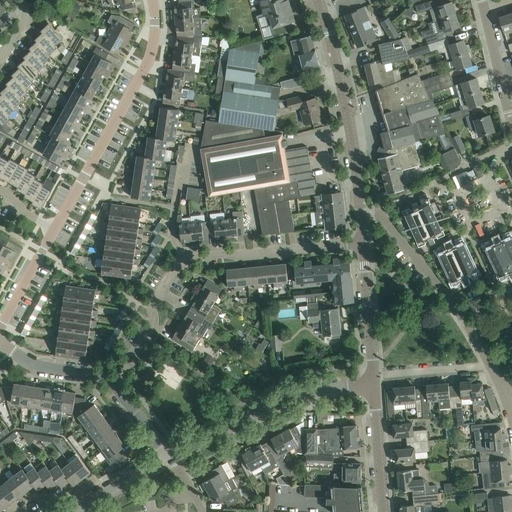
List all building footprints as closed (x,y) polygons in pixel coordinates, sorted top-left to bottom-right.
[(114,0),(115,2),(117,1),(119,11),(136,7),(134,0),(114,0)] [(193,0),(178,0),(179,2),(174,2),(176,20),(200,18),(199,11),(197,9),(192,10),(192,8),(194,8),(193,0)] [(259,0),(264,14),(271,18),(274,27),(294,21),(287,0),(259,0)] [(433,0),(415,6),(418,13),(429,10),(433,21),(455,14),(452,2),(435,8),(433,0)] [(355,13),(345,16),(358,47),(367,43),(377,39),(372,27),(370,20),(365,8),(355,13)] [(511,16),(511,13),(499,17),(504,33),(511,30),(511,16)] [(433,21),(433,22),(434,21),(438,33),(459,26),(455,14),(433,21)] [(120,16),(111,15),(108,22),(112,24),(109,30),(128,40),(132,33),(131,32),(135,24),(120,16)] [(200,18),(176,20),(177,36),(202,37),(200,18)] [(43,25),(45,27),(41,31),(57,48),(58,47),(56,45),(63,39),(54,29),(47,21),(43,25)] [(68,27),(63,24),(58,28),(62,33),(68,27)] [(392,25),(384,30),(390,41),(400,39),(392,25)] [(106,36),(100,36),(96,42),(118,54),(122,47),(124,48),(128,40),(109,30),(106,36)] [(37,34),(39,36),(35,39),(51,57),(52,56),(51,54),(57,48),(41,31),(37,34)] [(427,44),(439,40),(437,34),(425,37),(427,44)] [(311,35),(291,41),(294,55),(299,53),(303,70),(319,66),(315,49),(314,49),(311,35)] [(193,44),(201,45),(202,37),(177,36),(175,53),(192,55),(193,44)] [(406,37),(400,40),(406,51),(412,49),(406,37)] [(31,43),(33,45),(29,48),(46,66),(44,63),(51,57),(35,39),(31,43)] [(410,58),(406,51),(400,40),(400,39),(390,41),(378,44),(382,60),(373,62),(365,64),(365,65),(366,65),(370,84),(370,85),(380,82),(383,87),(388,85),(396,82),(393,71),(386,72),(384,64),(410,58)] [(427,44),(430,52),(437,49),(437,51),(443,53),(445,52),(445,55),(447,59),(453,57),(468,52),(470,51),(468,45),(466,46),(464,40),(458,42),(454,43),(449,45),(447,39),(439,41),(439,40),(427,44)] [(256,75),(261,40),(232,49),(230,48),(218,122),(263,129),(274,131),(281,87),(264,84),(255,83),(256,75)] [(109,54),(96,47),(93,52),(95,54),(90,63),(110,74),(112,70),(109,68),(112,63),(105,59),(109,54)] [(26,52),(27,53),(24,57),(40,75),(41,75),(39,72),(46,66),(29,48),(26,52)] [(453,57),(457,69),(472,64),(468,52),(453,57)] [(191,63),(192,55),(175,53),(172,70),(194,73),(196,64),(191,63)] [(20,60),(22,62),(18,66),(34,84),(35,84),(33,82),(40,75),(24,57),(20,60)] [(110,74),(90,63),(85,72),(101,81),(104,76),(107,78),(110,74)] [(14,69),(16,71),(12,75),(29,93),(30,92),(28,90),(34,84),(18,66),(14,69)] [(55,74),(60,77),(63,71),(58,68),(55,74)] [(193,81),(194,73),(172,70),(168,69),(165,86),(182,89),(183,80),(193,81)] [(101,81),(85,72),(80,81),(100,92),(102,88),(99,86),(101,81)] [(449,72),(421,81),(424,88),(451,79),(449,72)] [(60,77),(55,74),(51,80),(56,83),(60,77)] [(380,105),(381,105),(381,107),(380,107),(380,108),(381,112),(382,113),(383,112),(389,131),(391,130),(411,125),(415,141),(446,134),(448,133),(443,124),(440,117),(439,115),(440,115),(432,98),(430,99),(427,94),(426,92),(424,88),(421,81),(417,74),(376,90),(377,92),(376,92),(375,94),(376,97),(377,98),(379,98),(379,99),(378,100),(378,101),(379,105),(380,105)] [(8,78),(10,80),(6,84),(23,101),(22,99),(29,93),(12,75),(8,78)] [(61,82),(65,84),(69,78),(64,75),(61,82)] [(256,75),(255,83),(264,84),(265,77),(256,75)] [(280,82),(281,87),(290,88),(303,85),(301,77),(280,82)] [(467,81),(461,83),(461,84),(455,85),(459,98),(480,91),(476,78),(467,81)] [(451,79),(424,88),(426,92),(427,94),(442,89),(454,86),(451,79)] [(100,92),(80,81),(75,90),(91,99),(94,94),(97,96),(100,92)] [(2,87),(4,89),(0,92),(17,111),(18,109),(16,107),(23,101),(6,84),(2,87)] [(182,89),(165,86),(163,103),(180,106),(182,89)] [(91,99),(75,90),(69,99),(90,110),(92,106),(89,104),(91,99)] [(459,98),(461,106),(459,106),(460,110),(440,117),(443,124),(463,117),(466,116),(473,114),(470,107),(484,102),(480,91),(459,98)] [(0,92),(0,107),(10,120),(12,118),(10,116),(17,111),(0,92)] [(322,119),(316,98),(302,102),(301,96),(287,100),(290,110),(300,107),(304,124),(322,119)] [(90,110),(69,99),(64,107),(82,117),(84,112),(87,114),(90,110)] [(0,107),(0,122),(3,126),(10,120),(0,107)] [(82,117),(64,107),(59,116),(80,128),(82,123),(79,122),(82,117)] [(180,110),(161,107),(160,113),(156,112),(156,117),(178,120),(180,110)] [(40,117),(45,120),(49,114),(44,111),(40,117)] [(202,124),(204,114),(193,112),(191,122),(196,123),(202,124)] [(473,114),(466,116),(470,129),(477,127),(480,136),(493,131),(493,129),(494,129),(492,123),(491,124),(488,116),(482,117),(477,119),(475,113),(473,114)] [(80,128),(59,116),(54,125),(72,135),(74,130),(77,132),(80,128)] [(178,120),(156,117),(155,122),(159,122),(158,128),(177,131),(178,120)] [(307,146),(285,150),(282,134),(265,137),(263,129),(218,122),(206,120),(201,148),(200,148),(209,196),(254,188),(262,235),(294,232),(289,199),(302,196),(315,194),(307,146)] [(23,131),(28,134),(31,128),(26,125),(23,131)] [(72,135),(54,125),(49,134),(53,136),(70,146),(72,141),(69,139),(72,135)] [(389,131),(381,133),(382,138),(383,145),(381,145),(378,150),(379,155),(381,156),(381,157),(378,158),(382,175),(387,194),(404,190),(402,180),(404,179),(402,170),(421,165),(415,143),(415,142),(415,141),(411,125),(391,130),(389,131)] [(177,131),(158,128),(157,133),(153,133),(153,137),(167,139),(175,141),(177,131)] [(451,138),(454,144),(458,153),(465,149),(460,140),(458,135),(451,138)] [(70,146),(53,136),(48,145),(61,152),(68,156),(70,152),(67,150),(70,146)] [(153,137),(148,136),(147,142),(144,142),(143,146),(166,150),(167,139),(153,137)] [(16,149),(22,153),(24,148),(19,145),(16,149)] [(68,156),(61,152),(48,145),(43,154),(59,164),(62,159),(65,160),(68,156)] [(166,150),(143,146),(142,151),(146,152),(145,157),(156,159),(164,160),(166,150)] [(461,162),(457,153),(455,148),(439,156),(442,163),(446,172),(457,167),(461,163),(461,162)] [(34,160),(40,163),(43,158),(37,155),(34,160)] [(0,178),(9,161),(1,156),(0,157),(0,178)] [(137,156),(137,161),(133,161),(132,166),(154,169),(156,159),(145,157),(137,156)] [(20,164),(11,159),(9,161),(0,178),(0,180),(4,182),(5,180),(9,182),(20,164)] [(29,169),(28,168),(20,164),(9,182),(14,185),(12,187),(17,190),(28,171),(29,169)] [(51,169),(58,172),(60,168),(54,164),(51,169)] [(154,169),(132,166),(132,170),(135,171),(134,176),(153,179),(154,169)] [(24,197),(35,178),(36,176),(28,171),(17,190),(21,192),(20,194),(24,197)] [(153,179),(134,176),(134,181),(130,181),(129,186),(151,189),(153,179)] [(45,183),(44,183),(35,178),(24,197),(29,199),(28,201),(33,204),(43,186),(45,183)] [(40,211),(44,204),(52,191),(43,186),(33,204),(36,206),(35,208),(40,211)] [(132,191),(131,197),(150,200),(151,189),(129,186),(129,190),(132,191)] [(199,195),(187,193),(186,199),(198,201),(199,195)] [(346,226),(342,193),(322,195),(324,211),(316,212),(317,226),(326,225),(326,229),(346,226)] [(428,199),(426,194),(419,197),(421,203),(428,199)] [(441,231),(429,205),(430,204),(428,199),(421,203),(423,207),(419,209),(418,206),(414,208),(415,211),(411,212),(409,208),(402,211),(404,216),(406,215),(418,242),(416,243),(419,247),(426,244),(424,240),(428,238),(429,240),(433,238),(432,236),(436,234),(438,238),(445,235),(443,230),(441,231)] [(126,206),(118,205),(111,204),(109,219),(124,222),(126,206)] [(141,209),(137,208),(126,206),(124,222),(139,224),(141,209)] [(233,212),(233,219),(225,219),(227,237),(244,235),(242,211),(233,212)] [(192,240),(191,223),(190,218),(182,218),(181,214),(178,215),(176,225),(179,224),(181,241),(192,240)] [(91,217),(87,224),(91,226),(95,219),(91,217)] [(109,219),(109,224),(104,223),(103,228),(108,229),(123,231),(124,222),(109,219)] [(227,237),(225,219),(208,221),(210,238),(227,237)] [(210,238),(208,221),(191,223),(192,240),(210,238)] [(138,228),(139,224),(124,222),(123,231),(138,234),(142,234),(143,229),(138,228)] [(154,229),(159,232),(163,225),(159,223),(154,229)] [(85,227),(82,234),(86,236),(90,229),(85,227)] [(108,229),(107,234),(102,233),(101,239),(106,239),(121,241),(123,231),(108,229)] [(137,238),(138,234),(123,231),(121,241),(136,244),(141,244),(142,239),(137,238)] [(484,245),(486,250),(487,249),(500,276),(498,276),(500,281),(508,278),(506,274),(509,272),(510,274),(511,273),(511,241),(511,239),(511,238),(511,237),(510,233),(503,237),(505,241),(501,243),(500,240),(496,242),(497,245),(493,246),(491,242),(484,245)] [(153,241),(157,244),(161,237),(157,234),(153,241)] [(8,241),(0,236),(0,255),(6,259),(9,254),(12,256),(14,252),(5,246),(8,241)] [(80,236),(76,243),(80,246),(84,239),(80,236)] [(106,239),(105,244),(101,243),(100,249),(105,249),(120,252),(121,241),(106,239)] [(472,278),(477,275),(479,275),(477,270),(475,271),(463,244),(465,243),(462,239),(455,242),(457,246),(453,248),(452,246),(448,248),(449,250),(445,252),(443,248),(436,251),(438,256),(440,255),(452,281),(450,282),(453,287),(460,283),(458,279),(462,277),(463,280),(467,278),(466,275),(470,274),(472,278)] [(135,248),(136,244),(121,241),(120,252),(135,254),(139,255),(140,249),(135,248)] [(75,246),(71,253),(75,255),(79,248),(75,246)] [(159,249),(155,246),(151,253),(155,256),(159,249)] [(105,249),(104,254),(99,253),(98,259),(103,259),(118,262),(120,252),(105,249)] [(134,259),(135,254),(120,252),(118,262),(133,264),(138,265),(139,259),(134,259)] [(149,265),(154,258),(149,256),(145,263),(149,265)] [(103,259),(101,274),(116,276),(118,262),(103,259)] [(131,278),(133,264),(118,262),(116,276),(131,278)] [(354,302),(350,262),(294,267),(296,283),(332,280),(335,303),(354,302)] [(288,280),(286,264),(276,265),(278,286),(282,286),(282,281),(288,280)] [(278,286),(276,265),(266,266),(268,282),(273,282),(274,287),(278,286)] [(268,282),(266,266),(256,267),(258,288),(262,288),(262,283),(268,282)] [(258,288),(256,267),(246,268),(248,284),(254,284),(254,289),(258,288)] [(248,284),(246,268),(236,269),(238,290),(243,290),(242,285),(248,284)] [(226,270),(228,286),(234,286),(234,291),(238,290),(236,269),(226,270)] [(213,304),(222,289),(207,280),(198,295),(213,304)] [(81,288),(69,286),(66,286),(63,301),(78,303),(81,288)] [(96,290),(89,289),(81,288),(78,303),(93,305),(96,290)] [(211,306),(213,304),(198,295),(189,309),(212,323),(214,320),(211,306)] [(41,298),(37,305),(41,308),(45,301),(41,298)] [(63,301),(63,306),(58,305),(57,310),(62,311),(77,313),(78,303),(63,301)] [(332,337),(339,336),(339,334),(341,333),(339,308),(321,310),(320,308),(318,308),(317,302),(307,303),(309,323),(313,322),(314,328),(322,327),(323,335),(332,334),(332,337)] [(92,310),(93,305),(78,303),(77,313),(91,315),(96,316),(97,311),(92,310)] [(36,308),(32,315),(36,317),(40,310),(36,308)] [(123,308),(119,314),(123,317),(127,310),(123,308)] [(210,327),(212,323),(189,309),(180,324),(195,333),(197,330),(210,327)] [(62,311),(61,316),(56,315),(56,320),(60,321),(75,323),(77,313),(62,311)] [(91,320),(91,315),(77,313),(75,323),(90,325),(95,326),(96,321),(91,320)] [(30,318),(26,324),(30,327),(34,320),(30,318)] [(126,322),(121,320),(117,326),(121,329),(126,322)] [(259,320),(254,326),(261,331),(265,324),(259,320)] [(60,321),(60,326),(55,325),(54,330),(59,331),(74,333),(75,323),(60,321)] [(90,330),(90,325),(75,323),(74,333),(89,335),(94,336),(94,331),(90,330)] [(180,324),(171,339),(192,352),(201,337),(195,333),(180,324)] [(25,327),(21,334),(25,337),(29,330),(25,327)] [(112,336),(116,338),(120,331),(116,329),(112,336)] [(59,331),(58,336),(53,335),(53,340),(57,341),(67,342),(72,343),(74,333),(59,331)] [(88,340),(89,335),(74,333),(72,343),(87,345),(92,346),(93,341),(88,340)] [(271,351),(282,350),(280,334),(269,335),(271,351)] [(110,348),(114,341),(110,338),(106,345),(110,348)] [(259,343),(256,349),(262,353),(263,351),(265,347),(269,342),(264,339),(261,344),(259,343)] [(72,343),(67,342),(57,341),(55,355),(70,358),(72,343)] [(239,341),(236,345),(242,349),(245,344),(239,341)] [(85,360),(87,345),(72,343),(70,358),(85,360)] [(207,354),(203,361),(211,366),(215,359),(207,354)] [(466,381),(460,382),(461,396),(455,396),(456,408),(462,408),(461,399),(472,398),(472,401),(473,401),(471,378),(466,378),(466,381)] [(476,384),(475,378),(471,378),(473,401),(484,400),(482,383),(476,384)] [(442,383),(442,380),(437,381),(439,401),(439,409),(450,408),(450,409),(456,408),(455,396),(449,397),(448,383),(442,383)] [(426,385),(426,389),(427,399),(422,399),(423,411),(423,418),(428,417),(428,412),(430,412),(429,402),(439,401),(437,381),(432,381),(432,384),(426,385)] [(25,385),(14,383),(14,387),(2,386),(7,399),(11,399),(11,403),(17,404),(17,408),(21,408),(22,405),(25,385)] [(408,386),(408,383),(403,384),(405,404),(416,403),(417,411),(423,411),(422,399),(416,400),(415,386),(408,386)] [(392,388),(394,401),(387,402),(388,414),(395,413),(394,405),(405,404),(403,384),(398,384),(399,387),(392,388)] [(32,406),(35,386),(25,385),(22,405),(28,406),(27,409),(31,410),(32,406)] [(42,408),(45,388),(35,386),(32,406),(38,407),(37,411),(42,411),(42,408)] [(52,409),(55,390),(45,388),(42,408),(48,408),(47,412),(52,413),(52,409)] [(65,391),(55,390),(52,409),(59,410),(58,414),(62,414),(62,411),(65,391)] [(76,393),(65,391),(62,411),(68,412),(67,415),(74,416),(85,398),(75,397),(76,393)] [(498,409),(494,397),(488,400),(492,411),(498,409)] [(94,404),(91,407),(85,398),(74,416),(79,417),(82,421),(79,423),(82,427),(85,424),(84,424),(100,413),(94,404)] [(107,421),(100,413),(84,424),(85,424),(89,429),(86,432),(88,435),(91,433),(107,421)] [(97,441),(113,429),(107,421),(91,433),(95,438),(91,440),(94,444),(97,441)] [(392,424),(394,438),(406,436),(407,442),(428,441),(427,429),(413,431),(412,423),(402,423),(392,424)] [(489,423),(471,425),(471,431),(474,430),(475,441),(505,438),(504,433),(501,433),(501,428),(490,429),(489,423)] [(317,428),(304,428),(304,433),(304,454),(333,456),(343,456),(343,449),(360,448),(358,427),(359,427),(356,425),(341,426),(341,428),(317,429),(317,428)] [(4,436),(9,432),(6,427),(1,431),(4,436)] [(295,438),(289,428),(280,433),(289,450),(294,447),(296,451),(297,453),(304,454),(304,433),(295,438)] [(97,448),(100,452),(119,437),(113,429),(97,441),(100,446),(97,448)] [(9,436),(12,440),(18,435),(15,431),(9,436)] [(20,432),(29,444),(33,441),(33,439),(40,440),(41,434),(34,433),(20,432)] [(280,433),(271,438),(276,448),(271,451),(279,466),(284,474),(285,476),(290,473),(282,458),(283,458),(286,453),(285,452),(289,450),(280,433)] [(71,443),(76,439),(72,434),(67,437),(71,443)] [(125,446),(119,437),(100,452),(110,465),(122,456),(118,451),(125,446)] [(505,438),(475,441),(476,451),(480,451),(480,456),(493,455),(492,450),(503,448),(502,443),(505,443),(505,438)] [(407,448),(395,449),(396,462),(416,461),(415,453),(429,451),(428,446),(428,441),(407,442),(407,448)] [(264,450),(260,444),(251,449),(260,465),(264,473),(279,466),(271,451),(266,454),(264,451),(265,451),(264,449),(264,450)] [(80,453),(84,450),(80,445),(76,448),(80,453)] [(242,454),(245,459),(241,461),(241,464),(248,477),(253,474),(251,470),(260,465),(251,449),(242,454)] [(84,450),(80,453),(84,459),(88,455),(84,450)] [(67,460),(69,463),(70,463),(82,478),(90,472),(76,454),(67,460)] [(333,456),(304,454),(304,466),(332,467),(332,465),(333,456)] [(493,455),(480,456),(481,462),(478,462),(480,473),(482,472),(511,469),(511,465),(508,465),(507,459),(493,461),(493,455)] [(34,462),(37,467),(35,469),(46,484),(50,488),(58,482),(47,468),(45,466),(40,470),(39,468),(44,464),(40,458),(34,462)] [(65,467),(63,464),(60,466),(70,480),(73,485),(82,478),(70,463),(69,463),(65,467)] [(335,485),(335,482),(342,482),(361,482),(361,463),(342,463),(342,473),(334,473),(334,479),(324,479),(324,484),(335,485)] [(53,468),(51,466),(47,468),(58,482),(62,487),(70,480),(60,466),(58,464),(53,468)] [(203,476),(204,475),(207,480),(202,482),(207,491),(229,479),(221,465),(219,466),(220,466),(210,471),(202,475),(203,476)] [(27,468),(24,471),(23,471),(34,485),(38,490),(46,484),(35,469),(34,467),(29,471),(27,468)] [(15,470),(11,473),(13,475),(26,491),(34,485),(23,471),(24,471),(22,469),(17,472),(15,470)] [(400,491),(412,490),(413,495),(437,493),(436,485),(424,486),(423,478),(419,479),(419,469),(408,470),(398,471),(400,491)] [(511,469),(482,472),(483,488),(499,487),(498,481),(509,480),(509,475),(511,474),(511,469)] [(277,478),(280,484),(284,484),(289,485),(285,476),(284,474),(283,475),(277,478)] [(3,479),(5,482),(6,481),(19,497),(26,491),(13,475),(9,479),(7,476),(3,479)] [(219,502),(221,502),(225,500),(228,506),(239,500),(233,489),(237,487),(232,478),(229,479),(207,491),(213,500),(215,499),(216,500),(218,499),(219,502)] [(0,484),(0,490),(10,503),(19,497),(6,481),(5,482),(1,485),(0,484)] [(335,500),(363,501),(361,487),(319,484),(318,497),(327,497),(326,503),(335,503),(335,500)] [(0,506),(2,510),(10,503),(0,490),(0,506)] [(413,505),(400,506),(400,511),(422,511),(422,506),(440,504),(439,493),(437,493),(413,495),(413,505)] [(511,495),(505,496),(493,497),(495,511),(511,510),(511,504),(511,495)] [(363,511),(363,501),(335,500),(335,503),(335,511),(363,511)]
